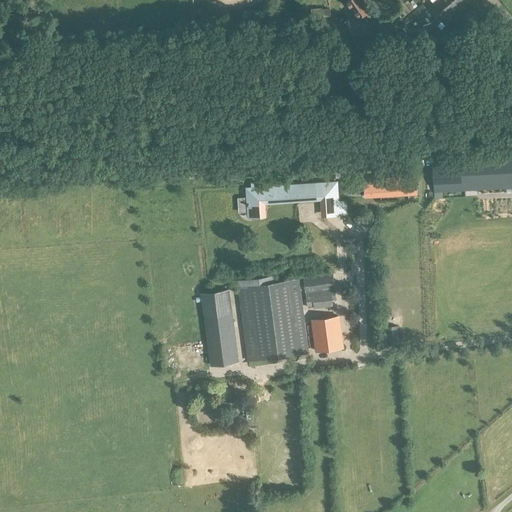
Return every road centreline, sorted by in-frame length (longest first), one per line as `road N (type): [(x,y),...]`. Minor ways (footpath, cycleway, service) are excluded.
road 1 (track): [(0,177),(511,146)]
road 2 (unclassified): [(392,358),(511,342)]
